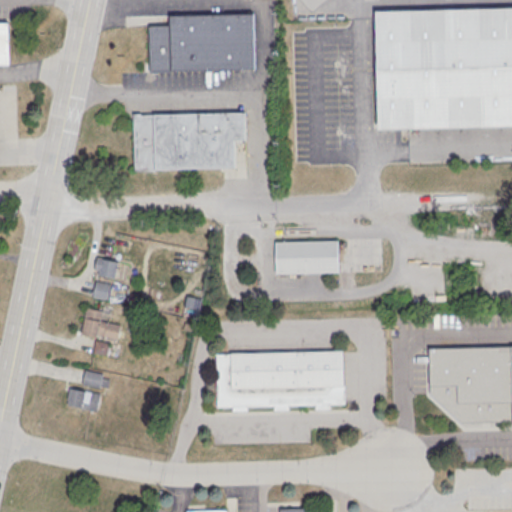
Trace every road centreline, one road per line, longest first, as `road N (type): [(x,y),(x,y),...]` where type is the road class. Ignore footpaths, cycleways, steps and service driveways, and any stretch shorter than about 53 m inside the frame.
road 1 (residential): [(0,442),(168,474),(393,468)]
road 2 (residential): [(369,200),(68,207),(45,200)]
road 3 (tertiary): [(0,415),(45,200)]
road 4 (tertiary): [(45,200),(87,0)]
